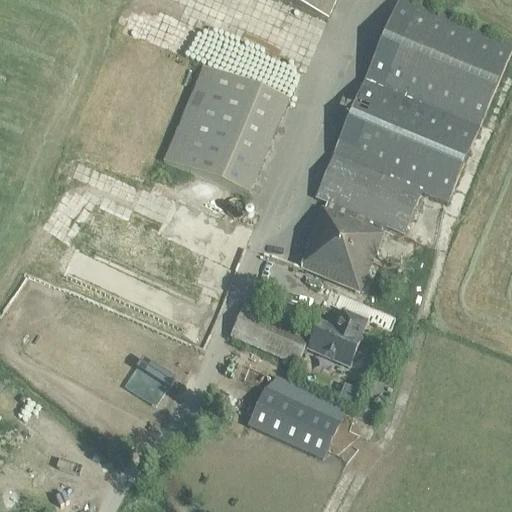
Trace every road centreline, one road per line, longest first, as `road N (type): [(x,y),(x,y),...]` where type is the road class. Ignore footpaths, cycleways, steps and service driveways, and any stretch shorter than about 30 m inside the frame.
road 1 (track): [(125,0),(43,176),(50,195),(59,209),(101,183),(261,241)]
road 2 (track): [(348,57),(199,0)]
